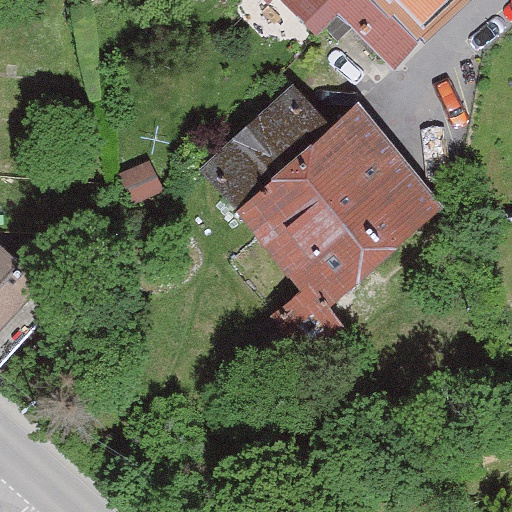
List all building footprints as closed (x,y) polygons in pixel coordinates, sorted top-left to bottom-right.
[(380,0),(271,0),(310,37),(339,9),(393,68),(420,38),(380,0)] [(380,0),(420,38),(459,0),(380,0)] [(327,298),(438,212),(357,109),(231,208),(290,284),(265,304),(309,360),(350,327),(327,298)] [(134,222),(169,209),(155,174),(121,187),(134,222)] [(20,251),(0,271),(0,391),(0,392),(81,311),(20,251)]
